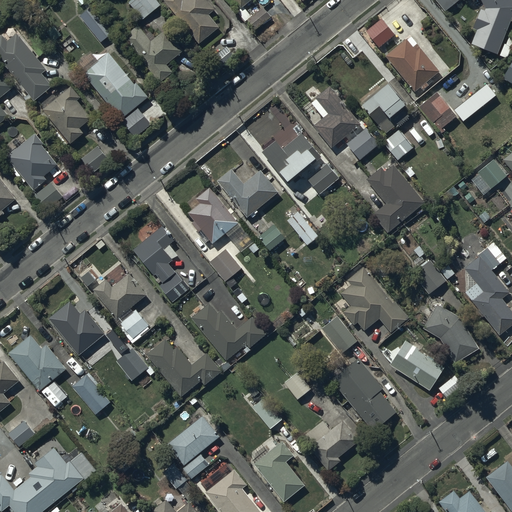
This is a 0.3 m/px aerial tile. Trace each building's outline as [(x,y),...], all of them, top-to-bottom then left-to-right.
[(132,0),(128,3),(142,21),(161,7),(156,0),(132,0)] [(181,0),(164,0),(164,1),(199,45),(219,28),(209,15),(214,10),(206,0),(183,0),(182,1),(181,0)] [(233,0),(241,9),(252,0),(233,0)] [(435,0),(436,1),(434,2),(444,13),(459,0),(435,0)] [(511,1),(511,0),(480,0),(483,4),(473,29),(477,30),(471,45),(497,55),(510,22),(511,22),(511,1)] [(90,8),(80,16),(101,43),(104,40),(105,42),(113,36),(90,8)] [(139,26),(124,37),(159,83),(173,73),(167,64),(183,52),(166,30),(155,38),(150,32),(146,35),(139,26)] [(2,36),(0,37),(0,59),(21,86),(20,87),(23,91),(25,90),(34,101),(52,87),(42,73),(46,70),(17,34),(7,42),(2,36)] [(406,39),(385,56),(415,92),(420,88),(422,91),(429,85),(427,82),(440,72),(411,37),(407,40),(406,39)] [(506,45),(507,46),(503,57),(505,59),(508,56),(511,46),(511,37),(509,37),(506,45)] [(234,58),(226,47),(211,59),(219,70),(234,58)] [(108,53),(83,74),(120,120),(148,97),(136,82),(133,84),(108,53)] [(511,62),(502,79),(511,84),(511,62)] [(0,123),(8,117),(0,106),(0,98),(14,87),(0,70),(0,123)] [(374,93),(360,104),(370,116),(380,127),(385,134),(397,125),(399,127),(411,117),(404,108),(406,106),(388,84),(375,95),(374,93)] [(323,118),(313,126),(331,149),(347,136),(351,141),(347,144),(360,161),(380,145),(366,128),(359,134),(355,130),(361,125),(330,86),(315,98),(316,99),(311,103),(323,118)] [(43,110),(70,144),(83,134),(79,129),(92,119),(78,101),(81,98),(72,87),(43,110)] [(437,92),(419,107),(432,124),(436,121),(442,129),(455,118),(456,119),(467,110),(458,98),(448,106),(437,92)] [(398,161),(414,147),(398,129),(382,143),(398,161)] [(275,141),(262,152),(289,185),(322,157),(302,133),(283,150),(275,141)] [(33,190),(46,180),(43,176),(57,166),(42,146),(44,144),(36,134),(6,157),(33,190)] [(80,158),(93,173),(109,161),(96,145),(80,158)] [(511,152),(503,160),(511,171),(511,152)] [(494,159),(470,178),(484,195),(507,176),(494,159)] [(327,163),(307,179),(320,195),(336,181),(341,187),(347,182),(341,175),(339,177),(327,163)] [(366,180),(386,204),(372,214),(388,234),(425,203),(394,165),(385,172),(381,167),(366,180)] [(231,169),(217,181),(247,218),(249,216),(253,221),(258,217),(256,214),(258,212),(256,210),(278,193),(260,172),(244,185),(231,169)] [(0,216),(4,213),(2,211),(16,199),(0,179),(0,216)] [(61,197),(51,183),(34,196),(44,209),(61,197)] [(212,244),(226,234),(240,252),(255,241),(235,217),(234,218),(210,188),(196,199),(200,204),(188,214),(194,222),(191,224),(197,231),(196,232),(205,244),(209,240),(212,244)] [(298,213),(287,221),(307,246),(318,237),(298,213)] [(258,237),(270,251),(285,239),(274,225),(258,237)] [(174,240),(163,227),(133,250),(154,276),(156,275),(163,283),(161,284),(175,301),(189,289),(168,265),(173,261),(163,249),(174,240)] [(465,270),(465,293),(479,309),(477,311),(483,318),(484,317),(500,335),(511,325),(511,311),(502,299),(510,293),(494,274),(501,268),(499,265),(507,259),(494,242),(477,255),(479,257),(464,269),(465,270)] [(241,269),(225,250),(210,263),(225,282),(241,269)] [(412,273),(429,295),(447,280),(430,259),(412,273)] [(83,261),(74,268),(82,276),(90,269),(83,261)] [(350,306),(343,312),(354,326),(357,323),(364,331),(379,319),(391,333),(410,318),(396,301),(393,303),(364,266),(347,280),(351,285),(340,293),(350,306)] [(94,290),(117,320),(118,319),(120,322),(133,339),(149,326),(137,310),(134,313),(131,308),(147,296),(130,273),(111,287),(106,281),(94,290)] [(70,301),(48,319),(78,356),(105,334),(86,310),(81,315),(70,301)] [(461,317),(437,304),(423,329),(440,338),(455,364),(479,349),(461,317)] [(211,306),(194,320),(228,363),(248,347),(251,351),(269,337),(254,318),(237,332),(223,314),(219,317),(211,306)] [(337,316),(321,329),(342,355),(357,341),(337,316)] [(31,335),(9,353),(40,391),(66,370),(46,345),(42,349),(31,335)] [(167,341),(148,356),(183,400),(203,384),(206,388),(224,374),(209,356),(193,368),(179,350),(176,352),(167,341)] [(406,341),(390,365),(430,391),(445,367),(406,341)] [(148,367),(133,348),(116,361),(126,374),(125,376),(128,380),(130,379),(132,381),(148,367)] [(359,358),(331,380),(372,432),(397,413),(380,391),(383,389),(359,358)] [(0,411),(11,404),(3,394),(19,381),(4,362),(0,364),(0,411)] [(299,372),(298,373),(284,383),(297,400),(311,389),(299,372)] [(72,386),(95,415),(110,403),(99,389),(101,387),(88,373),(72,386)] [(454,376),(439,388),(447,398),(462,386),(454,376)] [(283,419),(265,397),(253,408),(270,430),(283,419)] [(219,438),(203,416),(168,444),(185,467),(183,469),(191,479),(210,464),(201,452),(219,438)] [(25,421),(24,421),(8,434),(19,447),(35,434),(25,421)] [(309,447),(328,471),(341,461),(338,458),(359,441),(343,421),(330,431),(323,421),(303,437),(310,446),(309,447)] [(294,456),(282,441),(254,464),(284,502),(305,486),(286,462),(294,456)] [(9,502),(17,511),(38,511),(85,476),(71,457),(67,461),(54,445),(35,460),(38,463),(29,470),(31,473),(14,486),(2,471),(0,472),(0,507),(1,508),(9,502)] [(121,455),(112,463),(123,474),(131,466),(121,455)] [(511,511),(511,466),(508,460),(485,477),(511,511)] [(174,464),(163,473),(176,489),(188,480),(174,464)] [(247,485),(234,470),(206,493),(220,511),(260,511),(242,489),(247,485)] [(454,490),(439,502),(446,511),(493,511),(492,511),(485,511),(469,491),(460,498),(454,490)] [(175,511),(166,500),(153,511),(198,511),(190,502),(176,511),(175,511)]
